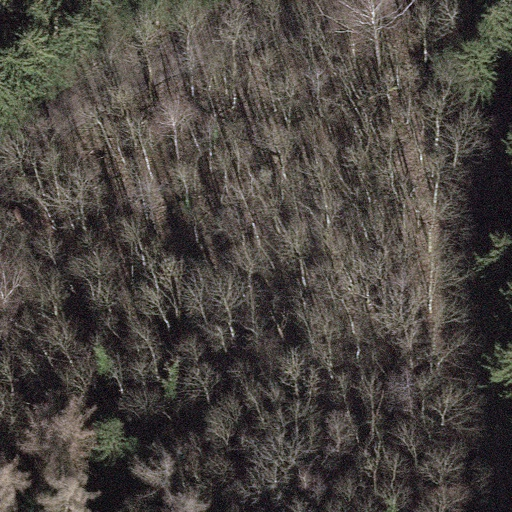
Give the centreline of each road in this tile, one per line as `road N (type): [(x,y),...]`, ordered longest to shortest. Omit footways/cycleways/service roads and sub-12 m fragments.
road 1 (track): [(388,0),(163,49),(0,174)]
road 2 (track): [(511,144),(501,165),(495,511)]
